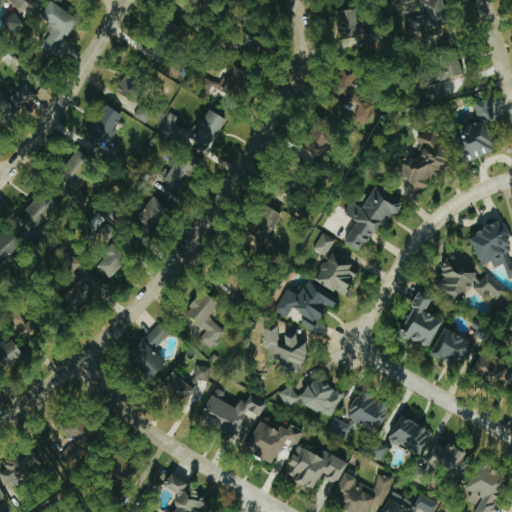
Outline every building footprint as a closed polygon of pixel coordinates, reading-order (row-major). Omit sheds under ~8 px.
[(35,0),(0,0),(5,4),(9,0),(24,13),(35,0)] [(423,0),(427,30),(450,27),(446,0),(423,0)] [(80,20),(53,1),(42,17),(54,26),(40,48),(55,58),(80,20)] [(340,12),(344,43),(355,42),(354,38),(362,38),(359,10),(340,12)] [(27,27),(18,13),(4,21),(13,36),(27,27)] [(448,80),(465,76),(462,60),(445,63),(448,80)] [(149,77),(132,68),(119,91),(136,100),(149,77)] [(254,74),(236,68),(232,80),(223,77),(221,83),(205,78),(201,89),(232,101),(235,93),(245,97),(254,74)] [(339,95),(353,99),(359,74),(344,71),(339,95)] [(432,101),(445,98),(442,84),(429,87),(432,101)] [(37,96),(28,85),(8,101),(1,92),(0,93),(0,112),(7,121),(37,96)] [(481,122),(459,131),(471,162),(499,151),(487,122),(495,118),(488,99),(474,105),(481,122)] [(369,124),(373,105),(360,102),(356,121),(369,124)] [(136,117),(149,123),(155,109),(141,103),(136,117)] [(104,147),(124,115),(107,105),(87,137),(104,147)] [(195,138),(212,149),(229,121),(212,110),(195,138)] [(190,145),(195,133),(176,125),(179,117),(170,113),(161,133),(190,145)] [(400,179),(427,194),(452,148),(438,141),(440,138),(426,130),(400,179)] [(95,161),(81,150),(59,178),(73,189),(95,161)] [(186,192),(198,164),(179,156),(167,184),(186,192)] [(347,244),(361,252),(366,243),(375,247),(400,199),(377,187),(366,209),(354,203),(347,216),(359,222),(347,244)] [(89,203),(86,193),(78,196),(81,206),(89,203)] [(26,217),(39,231),(64,209),(51,194),(26,217)] [(136,222),(152,235),(172,210),(155,197),(136,222)] [(266,243),(284,216),(270,207),(252,233),(266,243)] [(511,280),(511,279),(511,262),(509,264),(505,253),(511,250),(511,235),(506,221),(471,236),(483,266),(493,262),(496,269),(505,265),(511,280)] [(118,233),(108,223),(96,235),(107,245),(118,233)] [(0,264),(25,249),(14,232),(0,241),(0,264)] [(337,240),(324,233),(314,249),(328,257),(337,240)] [(97,265),(112,279),(131,259),(116,245),(97,265)] [(355,262),(332,252),(318,283),(348,296),(357,275),(351,272),(355,262)] [(82,264),(73,254),(63,264),(73,274),(82,264)] [(506,292),(489,273),(481,281),(457,255),(440,270),(451,281),(445,286),(458,302),(474,287),(485,300),(492,294),(498,300),(506,292)] [(64,299),(76,312),(97,292),(84,279),(64,299)] [(288,289),(276,311),(288,318),(293,309),(308,317),(303,327),(315,333),(330,306),(336,310),(342,300),(310,282),(302,296),(288,289)] [(225,329),(211,320),(221,303),(203,292),(188,317),(209,329),(201,341),(213,349),(225,329)] [(445,321),(428,313),(435,300),(421,293),(413,307),(416,308),(402,335),(430,350),(445,321)] [(30,334),(20,311),(10,315),(21,338),(30,334)] [(25,327),(36,338),(47,328),(36,316),(25,327)] [(147,337),(157,348),(172,334),(162,323),(147,337)] [(487,338),(488,326),(476,325),(475,338),(487,338)] [(270,362),(282,360),(284,369),(310,365),(307,344),(300,344),(299,335),(281,337),(280,329),(265,331),(270,362)] [(432,354),(461,370),(475,345),(447,329),(432,354)] [(0,350),(0,360),(6,370),(26,356),(15,340),(0,350)] [(145,341),(135,351),(139,356),(133,361),(152,380),(168,364),(145,341)] [(511,367),(511,366),(484,352),(473,373),(501,389),(511,367)] [(198,388),(174,372),(163,388),(187,404),(198,388)] [(332,419),(346,394),(314,377),(300,401),(332,419)] [(201,420),(246,441),(252,427),(245,423),(249,414),(261,419),(268,402),(252,395),(249,403),(242,400),(238,407),(222,400),(226,392),(216,387),(201,420)] [(391,406),(363,391),(349,417),(377,432),(391,406)] [(78,414),(63,431),(75,441),(61,457),(75,470),(104,437),(78,414)] [(434,431),(402,416),(391,440),(424,454),(434,431)] [(352,426),(335,417),(329,431),(345,439),(352,426)] [(306,431),(292,424),(289,432),(262,419),(248,449),(276,463),(288,439),(299,444),(306,431)] [(428,465),(460,480),(473,454),(449,442),(447,446),(438,442),(428,465)] [(0,475),(14,490),(44,464),(27,445),(5,465),(8,468),(0,475)] [(325,450),(322,455),(300,445),(286,475),(316,489),(322,475),(339,483),(349,461),(325,450)] [(493,511),(511,476),(483,462),(470,489),(474,491),(470,500),(479,505),(476,511),(493,511)] [(382,473),(374,489),(358,481),(360,478),(346,471),(333,499),(359,511),(371,511),(376,503),(383,506),(395,480),(382,473)] [(181,493),(175,504),(178,505),(174,511),(204,511),(211,500),(188,488),(191,482),(173,473),(166,486),(181,493)] [(416,511),(417,510),(397,500),(400,494),(394,491),(383,511),(416,511)] [(435,511),(440,503),(422,493),(416,506),(427,511),(435,511)]
